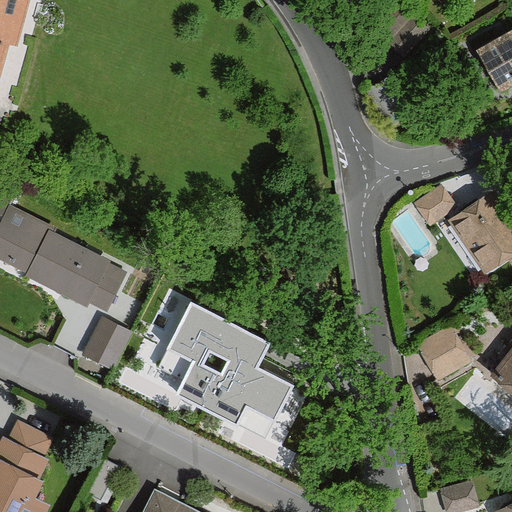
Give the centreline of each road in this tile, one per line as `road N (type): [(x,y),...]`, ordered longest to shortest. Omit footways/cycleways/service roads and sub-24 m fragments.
road 1 (residential): [(311,511),(0,351)]
road 2 (residential): [(389,511),(363,183)]
road 3 (residential): [(363,183),(337,86),(292,0)]
road 4 (residential): [(363,183),(511,138)]
